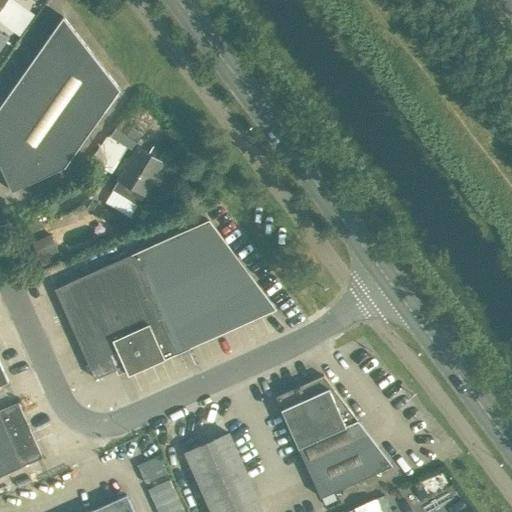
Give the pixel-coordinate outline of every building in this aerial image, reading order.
[(0,0),(0,15),(10,0),(0,0)] [(0,106),(0,165),(12,191),(65,167),(120,89),(63,17),(0,106)] [(122,121),(112,136),(131,149),(141,134),(122,121)] [(110,174),(125,149),(105,137),(91,162),(110,174)] [(164,164),(149,154),(138,147),(112,190),(138,206),(145,195),(164,164)] [(183,186),(172,180),(163,194),(174,201),(183,186)] [(269,307),(205,223),(209,222),(208,220),(55,289),(95,379),(116,370),(117,373),(126,369),(128,375),(189,348),(188,344),(269,307)] [(0,385),(9,381),(0,361),(0,385)] [(324,376),(276,398),(321,498),(393,465),(324,376)] [(0,476),(42,458),(18,403),(0,411),(0,476)] [(416,428),(407,434),(420,455),(429,449),(416,428)] [(210,511),(263,511),(229,433),(184,453),(210,511)] [(127,455),(142,449),(136,435),(122,441),(127,455)] [(132,511),(125,496),(88,511),(132,511)]
